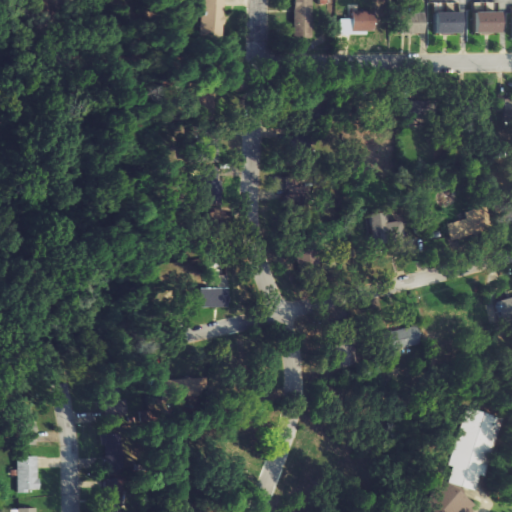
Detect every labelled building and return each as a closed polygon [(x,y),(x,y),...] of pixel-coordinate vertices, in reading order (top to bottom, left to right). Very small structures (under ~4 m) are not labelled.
[(224,0),(203,0),(205,39),(226,38),(224,0)] [(310,0),(293,0),(292,29),(310,29),(310,0)] [(496,10),(496,2),(472,1),(472,10),(496,10)] [(431,11),(458,10),(458,2),(431,2),(431,11)] [(368,33),(368,11),(349,10),(349,19),(339,18),(339,33),(368,33)] [(390,12),(391,33),(418,32),(418,11),(390,12)] [(459,32),(458,11),(429,12),(429,33),(459,32)] [(496,12),(469,11),(468,32),(495,33),(496,12)] [(391,258),(408,251),(396,225),(390,228),(383,212),(372,217),(391,258)] [(471,232),(467,218),(447,223),(451,237),(471,232)] [(229,307),(228,275),(211,275),(211,287),(198,288),(198,307),(229,307)] [(381,333),(385,352),(423,345),(419,325),(381,333)] [(201,378),(167,380),(167,399),(202,397),(201,378)] [(38,406),(18,406),(17,445),(37,445),(38,406)] [(444,466),(446,466),(442,483),(474,492),(494,416),(459,407),(444,466)] [(312,462),(333,477),(350,455),(334,443),(325,455),(320,451),(312,462)] [(16,456),(16,490),(37,489),(37,456),(16,456)] [(425,511),(467,511),(472,503),(431,481),(417,508),(425,511)] [(118,511),(116,496),(106,497),(108,511),(118,511)]
